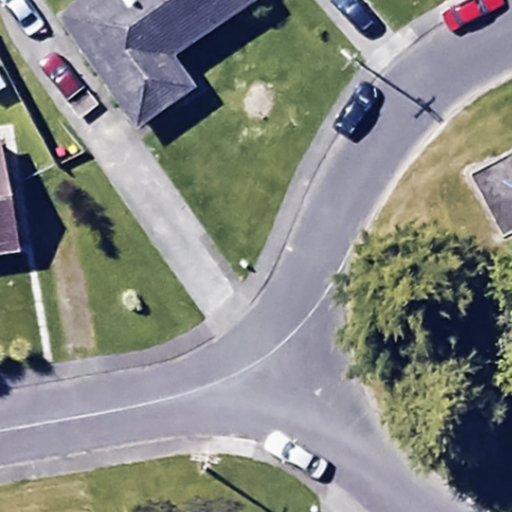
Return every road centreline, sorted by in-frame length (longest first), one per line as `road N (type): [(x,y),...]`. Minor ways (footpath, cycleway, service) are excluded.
road 1 (residential): [(251,366),(385,122),(463,60),(511,42)]
road 2 (residential): [(0,428),(174,395),(251,366)]
road 3 (residential): [(375,482),(251,366)]
